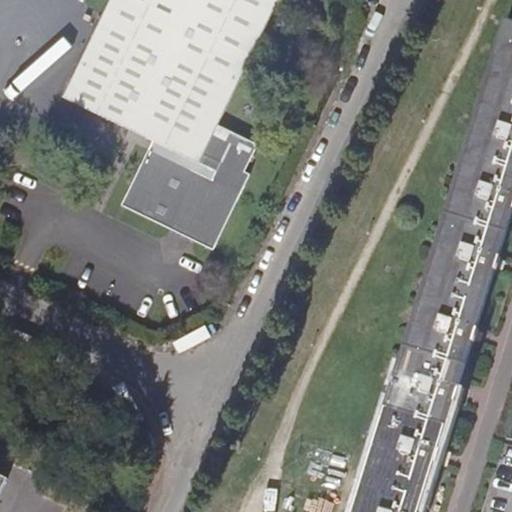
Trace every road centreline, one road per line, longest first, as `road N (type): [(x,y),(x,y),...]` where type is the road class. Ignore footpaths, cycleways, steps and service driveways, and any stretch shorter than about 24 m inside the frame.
road 1 (unclassified): [(400,0),(207,400)]
road 2 (residential): [(207,400),(0,299)]
road 3 (residential): [(511,338),(458,511)]
road 4 (unclassified): [(154,511),(207,400)]
